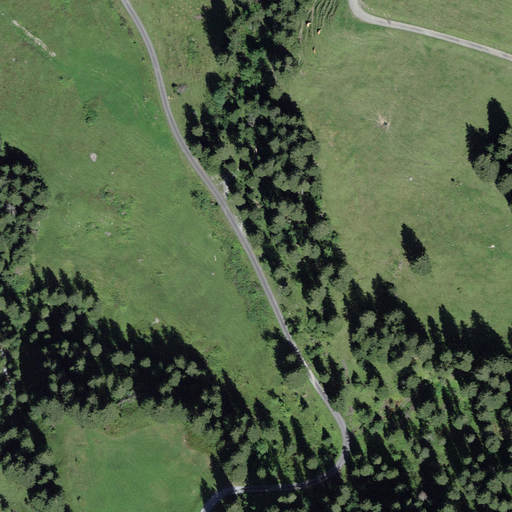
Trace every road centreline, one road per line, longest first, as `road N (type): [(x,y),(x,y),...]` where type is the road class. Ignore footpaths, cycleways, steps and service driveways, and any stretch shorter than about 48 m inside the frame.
road 1 (unclassified): [(205,511),(239,489),(316,483),(344,467),(351,440),(118,0)]
road 2 (unclassified): [(511,62),(367,20),(352,0)]
